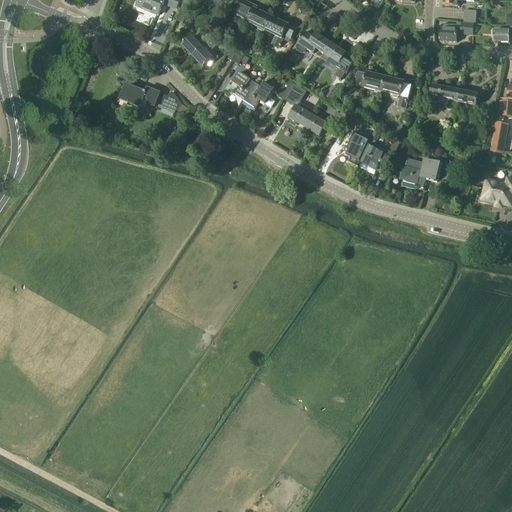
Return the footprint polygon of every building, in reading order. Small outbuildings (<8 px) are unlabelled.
[(180,0),(138,0),(136,7),(158,16),(163,4),(176,10),(180,0)] [(247,3),(246,5),(241,3),(234,18),(267,33),(273,19),(256,11),(257,9),(247,3)] [(187,11),(181,9),(176,21),(182,23),(187,11)] [(475,12),(463,12),(462,23),(474,24),(475,12)] [(297,28),(288,24),(287,26),(273,19),(267,33),(274,37),(271,44),(278,48),(284,37),(291,40),(297,28)] [(467,25),(456,24),(456,26),(441,26),(441,30),(441,43),(456,44),(456,32),(460,32),(460,35),(466,36),(467,25)] [(511,27),(508,28),(508,32),(493,32),(492,44),(508,44),(508,40),(511,40),(511,27)] [(205,34),(197,42),(192,37),(182,46),(192,57),(202,48),(203,49),(213,39),(211,41),(205,34)] [(313,39),(305,34),(295,48),(296,51),(301,55),(305,54),(307,51),(313,55),(316,50),(324,55),(331,45),(316,35),(313,39)] [(213,39),(203,49),(202,48),(192,57),(203,68),(212,60),(214,62),(218,58),(211,51),(221,42),(213,39)] [(346,55),(331,45),(324,55),(339,65),(336,69),(338,70),(334,77),(340,81),(345,73),(346,74),(348,71),(347,70),(351,64),(343,59),(346,55)] [(238,51),(232,47),(225,58),(232,62),(238,51)] [(232,62),(238,66),(245,54),(238,51),(232,62)] [(244,57),(241,63),(246,66),(249,60),(244,57)] [(386,79),(369,74),(370,72),(360,69),(357,83),(365,85),(364,89),(382,93),(386,79)] [(255,84),(239,73),(232,84),(237,87),(232,95),(243,103),(255,84)] [(288,79),(277,96),(283,100),(293,83),(288,79)] [(412,82),(403,80),(402,83),(386,79),(382,93),(400,98),(398,108),(405,110),(412,82)] [(460,93),(455,92),(455,89),(450,88),(449,91),(442,89),(443,84),(434,82),(433,87),(432,87),(429,101),(447,105),(447,110),(456,112),(457,107),(458,103),(460,93)] [(268,87),(262,83),(260,87),(255,84),(243,103),(254,110),(259,102),(271,109),(275,103),(269,99),(274,91),(273,90),(274,89),(274,88),(274,87),(274,86),(273,85),(272,84),(271,84),(270,84),(270,85),(269,85),(269,86),(268,87)] [(160,94),(147,89),(145,94),(126,86),(120,100),(140,108),(143,103),(155,108),(160,94)] [(291,88),(284,100),(293,106),(301,94),(291,88)] [(511,88),(509,88),(507,101),(501,100),(500,118),(511,118),(511,88)] [(181,105),(172,93),(166,98),(163,106),(177,111),(181,105)] [(478,96),(460,93),(458,103),(467,105),(467,109),(474,110),(475,107),(476,107),(478,96)] [(496,107),(489,105),(487,117),(494,118),(496,107)] [(311,116),(295,107),(288,119),(304,128),(311,116)] [(326,125),(338,132),(348,116),(337,110),(330,123),(320,117),(318,120),(311,116),(304,128),(319,137),(326,125)] [(354,119),(348,116),(338,132),(345,136),(354,119)] [(507,126),(495,123),(490,153),(502,155),(507,126)] [(406,131),(398,128),(393,140),(400,143),(406,131)] [(374,131),(370,139),(377,142),(381,134),(374,131)] [(370,140),(365,137),(363,142),(352,137),(345,150),(353,153),(349,163),(357,167),(359,164),(370,140)] [(359,164),(375,172),(383,155),(373,150),(376,143),(370,140),(359,164)] [(393,161),(400,145),(393,142),(386,158),(393,161)] [(406,169),(402,182),(407,183),(417,186),(416,188),(423,190),(426,180),(437,183),(441,164),(423,160),(422,164),(408,160),(406,169)] [(445,171),(442,182),(450,184),(453,174),(445,171)] [(481,200),(485,201),(485,202),(489,203),(490,202),(496,204),(495,207),(501,209),(502,205),(510,207),(511,200),(511,180),(507,179),(505,185),(486,181),(483,192),(482,192),(481,196),(482,197),(481,200)] [(447,206),(445,213),(454,215),(456,208),(447,206)]
